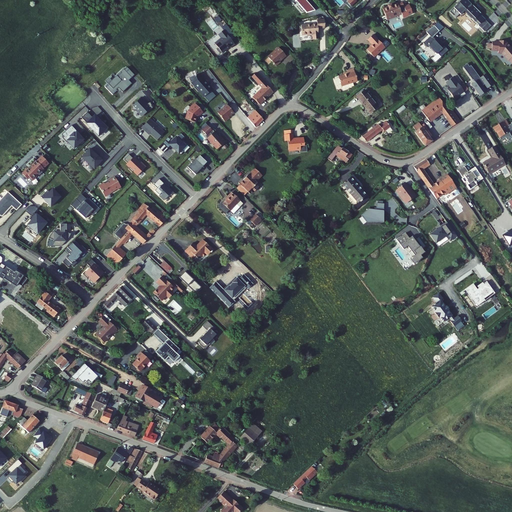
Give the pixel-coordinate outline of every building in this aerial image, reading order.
[(309,5),(304,0),(293,0),(298,4),(297,5),(302,11),(303,10),(309,5)] [(450,0),(448,2),(454,8),(462,0),(466,4),(465,5),(469,9),(470,8),(478,15),(484,9),(476,2),(477,1),(475,0),(450,0)] [(400,9),(398,4),(392,6),(391,5),(388,6),(388,7),(382,10),(386,21),(399,16),(402,14),(400,9)] [(409,5),(400,9),(402,14),(403,17),(412,14),(409,5)] [(490,16),(484,9),(478,15),(484,22),(490,16)] [(301,25),(302,35),(312,35),(313,40),(319,39),(318,29),(325,29),(324,19),(316,20),(317,23),(301,25)] [(440,30),(435,26),(426,32),(432,38),(440,30)] [(222,38),(215,44),(222,53),(227,49),(230,46),(231,48),(235,45),(224,30),(219,34),(222,38)] [(374,34),(368,39),(373,45),(368,50),(374,57),(386,47),(374,34)] [(432,38),(430,36),(422,43),(427,48),(428,46),(436,54),(437,53),(440,57),(448,50),(444,46),(441,48),(432,38)] [(511,47),(507,43),(507,41),(500,41),(500,43),(492,42),(492,44),(488,44),(487,48),(492,49),(492,51),(499,51),(498,53),(502,54),(508,61),(509,60),(511,63),(511,49),(510,48),(511,47)] [(273,57),(281,66),(285,63),(285,62),(291,57),(284,48),(277,53),(278,54),(273,57)] [(435,62),(439,58),(429,48),(425,52),(435,62)] [(484,84),(480,79),(471,66),(469,67),(467,64),(464,67),(466,70),(475,83),(478,80),(482,86),(484,84)] [(125,70),(131,77),(134,74),(127,68),(125,70)] [(125,70),(124,69),(121,72),(121,73),(118,77),(117,76),(108,84),(109,85),(106,88),(112,94),(117,90),(116,89),(118,87),(121,90),(122,92),(131,83),(128,80),(131,77),(125,70)] [(341,85),(341,87),(357,82),(353,69),(347,71),(348,74),(338,77),(335,78),(337,86),(338,86),(341,85)] [(203,79),(201,73),(190,77),(192,82),(195,85),(194,87),(198,91),(199,90),(205,96),(211,90),(208,87),(210,85),(207,82),(206,82),(204,80),(204,78),(203,79)] [(264,88),(253,98),(260,105),(271,95),(274,92),(266,84),(267,84),(256,73),(252,77),(259,85),(260,84),(264,88)] [(493,85),(490,80),(486,75),(480,79),(484,84),(488,89),(493,85)] [(464,84),(461,87),(458,82),(454,77),(446,83),(450,88),(448,90),(451,94),(455,100),(460,96),(461,98),(466,94),(465,93),(469,90),(464,84)] [(475,83),(472,85),(481,96),(487,92),(482,86),(478,80),(475,83)] [(216,95),(211,90),(205,96),(209,101),(216,95)] [(363,92),(357,97),(359,100),(361,99),(366,95),(363,92)] [(366,95),(361,99),(363,102),(362,103),(370,114),(378,107),(367,94),(366,95)] [(141,99),(140,98),(134,104),(132,104),(132,110),(138,110),(143,115),(149,110),(150,110),(153,108),(150,102),(147,104),(146,104),(144,103),(145,102),(142,98),(141,99)] [(440,98),(422,111),(430,122),(443,113),(453,127),(460,121),(452,109),(449,111),(440,98)] [(196,117),(199,115),(203,112),(195,104),(190,108),(190,110),(188,111),(186,120),(195,123),(197,117),(196,117)] [(92,111),(87,105),(81,110),(98,129),(107,120),(102,115),(101,116),(99,114),(94,109),(92,111)] [(234,113),(228,105),(224,107),(224,106),(221,108),(222,109),(218,113),(225,122),(230,118),(229,117),(234,113)] [(255,110),(247,117),(255,128),(263,120),(255,110)] [(63,130),(62,131),(66,135),(67,134),(74,141),(79,137),(79,136),(83,132),(78,128),(76,126),(77,125),(71,118),(62,127),(64,129),(63,130)] [(165,133),(150,119),(142,128),(145,131),(146,130),(157,141),(165,133)] [(511,121),(508,124),(505,120),(493,127),(495,131),(500,139),(505,137),(506,139),(511,136),(508,131),(511,129),(511,130),(511,121)] [(383,123),(368,136),(371,141),(387,128),(389,131),(395,126),(391,121),(385,126),(383,123)] [(418,123),(413,127),(415,130),(414,131),(426,147),(432,142),(425,132),(427,131),(423,126),(422,127),(418,123)] [(209,126),(203,131),(207,136),(210,133),(212,135),(208,138),(212,143),(212,144),(215,147),(218,150),(226,142),(221,136),(220,138),(218,136),(219,136),(216,133),(213,130),(212,130),(209,126)] [(289,141),(290,151),(301,150),(301,146),(304,146),(304,138),(293,139),(293,134),(285,135),(286,141),(289,141)] [(181,142),(176,137),(169,144),(173,148),(173,149),(180,155),(184,152),(182,150),(187,145),(183,141),(181,142)] [(168,148),(163,143),(158,148),(164,153),(168,148)] [(345,146),(335,156),(339,159),(343,155),(353,163),(360,154),(350,147),(349,149),(345,146)] [(481,165),(487,175),(494,171),(495,172),(504,166),(493,148),(487,152),(491,159),(481,165)] [(94,169),(101,161),(93,154),(94,153),(90,149),(82,158),(94,169)] [(134,171),(138,176),(147,167),(142,163),(141,164),(134,157),(133,158),(130,155),(125,160),(128,164),(127,165),(130,168),(129,169),(133,173),(134,171)] [(49,163),(43,157),(38,162),(36,160),(31,165),(32,166),(23,174),(27,179),(29,177),(32,180),(38,175),(39,176),(43,173),(42,171),(44,169),(43,168),(49,163)] [(204,168),(208,164),(204,159),(200,163),(196,159),(192,163),(187,169),(191,173),(192,172),(196,175),(203,167),(204,168)] [(449,174),(435,184),(424,169),(431,164),(427,159),(415,168),(437,199),(446,193),(447,194),(457,187),(449,174)] [(468,185),(471,189),(478,185),(474,179),(476,178),(479,182),(484,179),(476,167),(471,171),(472,173),(471,174),(466,166),(459,171),(464,178),(462,179),(465,183),(467,181),(469,184),(468,185)] [(255,192),(260,186),(256,182),(262,176),(254,168),(250,173),(251,174),(249,176),(248,174),(239,184),(240,185),(237,189),(245,196),(248,192),(247,192),(251,188),(252,189),(255,192)] [(340,181),(357,200),(358,199),(359,199),(361,198),(361,197),(365,192),(349,174),(340,181)] [(120,187),(118,183),(114,177),(110,179),(110,180),(99,187),(104,196),(110,193),(110,194),(116,191),(115,189),(118,188),(120,187)] [(160,180),(154,185),(158,189),(155,192),(165,201),(173,193),(169,189),(168,189),(164,185),(164,184),(160,180)] [(408,185),(405,181),(401,185),(399,183),(396,186),(397,187),(395,189),(398,194),(399,193),(406,202),(414,195),(410,189),(410,190),(407,186),(408,185)] [(8,192),(3,197),(4,198),(0,202),(0,216),(1,215),(2,216),(6,212),(5,211),(8,208),(9,209),(12,206),(17,210),(22,204),(8,192)] [(357,200),(361,205),(370,197),(365,192),(361,197),(361,198),(359,199),(358,199),(357,200)] [(235,205),(240,201),(231,193),(226,199),(227,199),(228,201),(223,206),(229,212),(233,215),(239,209),(235,205)] [(84,202),(85,202),(87,200),(81,195),(77,200),(82,204),(84,202)] [(71,206),(85,218),(93,210),(93,211),(96,213),(100,209),(90,199),(86,203),(85,202),(84,202),(82,204),(77,200),(71,206)] [(120,242),(107,257),(118,268),(128,256),(121,250),(125,246),(133,236),(135,238),(141,231),(136,227),(146,214),(161,226),(165,222),(144,203),(138,211),(139,212),(138,213),(137,213),(134,217),(135,218),(130,224),(127,225),(126,224),(124,224),(115,234),(116,237),(121,242),(120,242)] [(38,208),(36,205),(29,206),(25,210),(31,216),(29,219),(31,220),(27,225),(27,226),(31,230),(32,230),(36,234),(46,223),(34,213),(38,208)] [(374,209),(368,208),(361,214),(366,221),(383,221),(384,209),(374,209)] [(93,211),(93,210),(85,218),(86,219),(93,211)] [(159,211),(156,213),(165,221),(167,218),(159,211)] [(250,220),(256,225),(261,220),(255,215),(250,220)] [(430,233),(436,242),(445,235),(447,239),(453,235),(451,231),(452,231),(445,222),(430,233)] [(67,230),(67,224),(60,224),(60,228),(57,228),(51,235),(49,238),(55,240),(55,246),(61,246),(67,241),(69,237),(71,234),(65,232),(65,230),(67,230)] [(141,231),(135,238),(139,241),(144,234),(141,231)] [(409,238),(405,233),(397,240),(401,245),(404,243),(410,250),(408,251),(412,256),(410,258),(415,264),(417,262),(417,263),(421,260),(420,259),(423,257),(421,255),(425,251),(423,248),(422,248),(415,240),(416,239),(412,235),(409,238)] [(144,234),(139,241),(144,245),(149,238),(147,236),(144,234)] [(82,247),(75,240),(66,249),(71,254),(66,259),(72,265),(74,266),(78,262),(76,261),(81,256),(80,256),(84,252),(81,248),(82,247)] [(206,254),(208,256),(213,250),(202,240),(199,244),(199,245),(197,248),(192,244),(185,252),(193,260),(195,257),(198,260),(201,256),(202,258),(206,254)] [(163,241),(155,248),(165,259),(170,254),(174,258),(177,255),(163,241)] [(0,275),(1,276),(0,277),(3,280),(4,279),(9,282),(17,288),(19,285),(22,287),(28,279),(24,277),(16,271),(15,273),(6,268),(1,264),(2,262),(2,259),(1,258),(0,256),(0,275)] [(72,265),(66,259),(64,262),(69,267),(72,265)] [(87,264),(91,267),(85,273),(83,275),(87,279),(89,277),(95,283),(103,275),(104,273),(101,270),(100,272),(97,269),(99,267),(91,260),(89,262),(87,264)] [(165,261),(160,266),(168,273),(172,268),(165,261)] [(202,288),(185,272),(179,278),(188,286),(186,289),(194,297),(202,288)] [(495,280),(490,274),(484,279),(488,285),(495,280)] [(163,278),(162,277),(156,283),(161,288),(158,291),(157,290),(153,294),(155,296),(152,298),(152,300),(156,303),(157,303),(160,301),(161,302),(166,297),(168,298),(172,294),(171,292),(174,289),(170,284),(173,281),(166,275),(163,278)] [(500,288),(495,280),(488,285),(485,287),(482,282),(476,286),(478,289),(476,290),(473,285),(466,289),(476,304),(489,294),(490,296),(500,288)] [(473,285),(472,284),(465,289),(477,306),(490,296),(489,294),(476,304),(466,289),(473,285)] [(11,294),(14,289),(7,285),(4,290),(11,294)] [(125,287),(107,305),(114,312),(123,302),(127,307),(136,298),(125,287)] [(46,293),(38,303),(52,314),(51,315),(55,318),(61,310),(57,307),(56,308),(48,302),(52,297),(46,293)] [(439,293),(432,298),(436,304),(434,305),(431,308),(435,314),(434,314),(438,319),(439,319),(442,323),(449,318),(451,321),(450,322),(454,327),(461,321),(462,321),(458,316),(455,318),(448,310),(449,309),(447,306),(446,307),(442,302),(444,300),(439,293)] [(99,337),(107,344),(120,330),(107,318),(102,323),(107,328),(99,337)] [(150,332),(156,327),(151,321),(150,322),(147,319),(142,324),(150,332)] [(207,321),(202,327),(207,331),(199,340),(200,340),(198,343),(204,348),(208,343),(210,345),(214,340),(213,338),(216,334),(212,331),(214,328),(207,321)] [(461,321),(454,327),(457,332),(465,326),(461,321)] [(170,340),(158,329),(154,333),(164,343),(165,342),(166,343),(170,340)] [(179,348),(170,340),(166,343),(165,342),(164,343),(156,352),(165,361),(168,357),(174,362),(179,356),(175,352),(179,348)] [(18,369),(25,361),(17,353),(14,355),(8,350),(4,354),(0,359),(0,367),(6,358),(18,369)] [(143,353),(150,360),(153,356),(146,350),(143,353)] [(132,363),(140,370),(150,360),(143,353),(141,351),(137,355),(139,357),(132,363)] [(54,362),(61,369),(71,360),(65,354),(63,356),(61,355),(54,362)] [(85,363),(80,368),(71,377),(76,380),(78,378),(83,382),(85,380),(90,385),(99,376),(102,378),(103,375),(95,370),(93,372),(91,370),(92,370),(89,367),(85,363)] [(71,378),(65,372),(62,375),(68,380),(71,378)] [(32,385),(41,390),(47,379),(38,374),(32,385)] [(97,389),(107,393),(109,388),(99,383),(97,389)] [(117,390),(127,395),(130,388),(120,383),(117,390)] [(161,399),(162,398),(150,391),(151,389),(143,384),(136,396),(144,401),(143,403),(150,407),(152,404),(157,406),(158,405),(162,407),(166,401),(161,399)] [(78,413),(84,416),(94,394),(77,387),(75,391),(85,396),(82,406),(76,404),(73,410),(79,412),(78,413)] [(122,404),(124,399),(118,397),(119,392),(112,389),(111,394),(115,395),(113,401),(122,404)] [(92,406),(104,411),(106,407),(109,399),(97,394),(92,406)] [(5,401),(2,411),(11,414),(12,412),(10,411),(11,408),(9,407),(10,403),(5,401)] [(18,405),(10,403),(9,407),(11,408),(10,411),(12,412),(11,414),(18,416),(21,414),(22,409),(17,407),(18,405)] [(101,420),(109,422),(113,410),(106,407),(104,411),(101,420)] [(22,426),(29,432),(40,421),(33,414),(27,420),(22,426)] [(117,429),(131,434),(135,426),(133,425),(134,423),(129,421),(127,422),(125,422),(127,417),(124,416),(117,429)] [(19,423),(22,426),(27,420),(24,417),(19,423)] [(164,420),(160,429),(165,431),(168,423),(164,420)] [(155,424),(151,422),(142,439),(154,443),(157,435),(151,433),(155,424)] [(135,426),(131,434),(135,436),(139,425),(134,423),(133,425),(135,426)] [(205,461),(220,466),(222,460),(224,461),(238,446),(232,441),(235,438),(223,426),(221,428),(215,423),(211,427),(210,426),(201,436),(208,442),(217,432),(230,444),(224,451),(222,450),(219,453),(215,452),(213,453),(211,456),(208,455),(205,461)] [(249,447),(262,432),(253,424),(239,438),(249,447)] [(92,449),(77,442),(71,456),(77,459),(78,456),(94,462),(98,453),(92,450),(92,449)] [(127,453),(119,447),(118,447),(106,466),(106,467),(110,469),(114,463),(117,462),(119,459),(122,461),(127,453)] [(143,451),(135,449),(127,462),(129,463),(127,467),(132,471),(143,451)] [(25,454),(18,466),(23,469),(30,457),(25,454)] [(94,462),(78,456),(77,459),(93,466),(94,462)] [(320,463),(300,483),(305,488),(311,482),(310,480),(314,477),(316,479),(321,474),(321,475),(324,472),(320,467),(322,465),(320,463)] [(132,485),(141,473),(137,470),(128,482),(129,482),(132,485)] [(148,484),(141,480),(137,487),(143,491),(143,492),(155,499),(161,489),(149,482),(148,484)] [(224,492),(217,499),(220,503),(221,502),(225,507),(221,511),(233,511),(234,511),(239,511),(243,508),(235,501),(234,501),(232,500),(224,492)]
